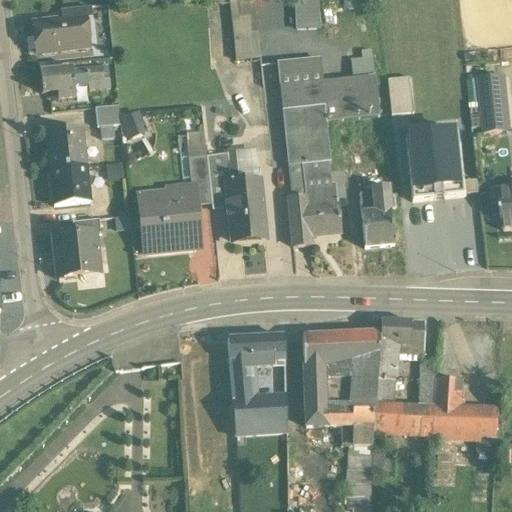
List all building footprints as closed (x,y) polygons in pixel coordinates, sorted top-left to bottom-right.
[(253,0),(234,0),(230,1),(236,65),(260,63),(253,0)] [(87,9),(61,12),(63,22),(80,20),(80,21),(88,20),(87,9)] [(63,22),(33,25),(36,55),(83,49),(80,21),(80,20),(63,22)] [(326,124),(379,119),(375,78),(323,84),(320,60),(277,65),(282,115),(324,110),(326,124)] [(57,63),(37,65),(38,76),(58,74),(57,63)] [(100,69),(84,71),(86,83),(102,81),(100,69)] [(58,74),(38,76),(40,96),(56,94),(57,101),(74,99),(73,89),(86,87),(86,83),(84,71),(58,74)] [(478,81),(484,135),(501,133),(496,79),(478,81)] [(102,81),(86,83),(86,87),(87,93),(108,90),(107,84),(102,85),(102,81)] [(410,82),(391,84),(394,118),(413,116),(410,82)] [(470,106),(472,129),(481,128),(479,105),(470,106)] [(117,108),(94,110),(96,130),(119,127),(117,108)] [(324,110),(282,115),(289,169),(328,165),(331,164),(326,124),(324,110)] [(125,128),(106,130),(109,163),(129,161),(125,128)] [(156,145),(147,128),(131,136),(138,157),(156,145)] [(82,132),(46,136),(50,172),(86,168),(82,132)] [(459,134),(406,139),(413,203),(465,198),(465,196),(477,194),(476,182),(464,183),(459,134)] [(228,156),(206,158),(211,207),(225,206),(223,187),(230,186),(228,156)] [(206,158),(188,160),(190,191),(192,191),(193,209),(211,207),(206,158)] [(289,169),(292,201),(305,200),(304,191),(330,188),(328,165),(289,169)] [(86,168),(50,172),(54,208),(90,204),(86,168)] [(230,186),(223,187),(225,206),(228,243),(266,239),(261,183),(230,186)] [(330,188),(304,191),(305,200),(289,202),(293,249),(310,247),(310,238),(339,236),(335,189),(330,188)] [(190,191),(139,196),(144,256),(198,251),(193,209),(192,191),(190,191)] [(511,191),(490,194),(493,216),(501,215),(503,233),(511,231),(511,191)] [(387,198),(373,200),(375,215),(360,216),(364,250),(393,247),(389,213),(388,213),(387,198)] [(99,236),(98,221),(71,224),(73,237),(93,236),(99,236)] [(73,237),(53,239),(58,280),(75,278),(75,272),(97,270),(93,236),(73,237)] [(422,325),(379,323),(379,335),(378,360),(376,380),(388,381),(394,382),(396,357),(421,358),(422,325)] [(379,335),(302,339),(305,428),(373,429),(373,414),(374,407),(375,394),(376,380),(378,360),(379,335)] [(283,340),(227,343),(229,361),(231,386),(232,398),(251,397),(249,369),(284,367),(283,340)] [(438,363),(420,363),(420,387),(436,388),(438,363)] [(388,381),(376,380),(375,394),(388,394),(388,381)] [(436,388),(420,387),(420,408),(434,408),(435,394),(436,394),(436,388)] [(251,397),(232,398),(233,402),(232,402),(234,424),(253,423),(252,404),(251,397)] [(285,402),(252,404),(253,423),(254,436),(286,434),(285,402)] [(420,408),(374,407),(373,429),(373,434),(431,436),(434,409),(434,408),(420,408)] [(497,411),(434,409),(431,436),(495,439),(497,411)] [(253,423),(234,424),(235,437),(254,436),(253,423)] [(372,449),(348,449),(346,484),(353,484),(370,485),(372,449)] [(383,456),(372,456),(372,469),(382,469),(383,456)] [(370,485),(353,484),(353,511),(370,511),(371,510),(371,491),(369,491),(370,485)]
